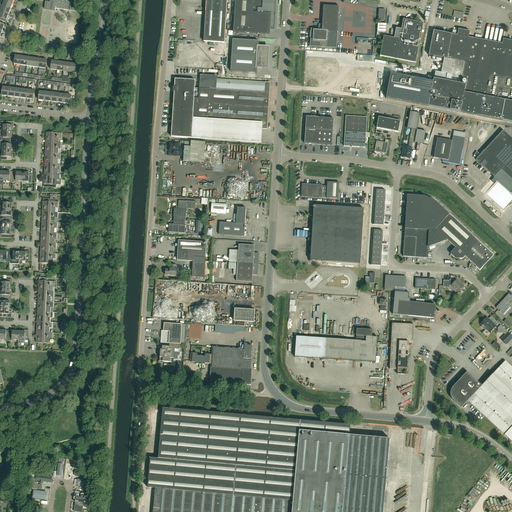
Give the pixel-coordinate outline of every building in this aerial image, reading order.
[(11,8),(13,3),(6,0),(4,0),(2,5),(11,8)] [(45,2),(44,9),(55,11),(55,8),(72,11),(77,12),(79,0),(49,0),(50,0),(52,1),(51,3),(45,2)] [(224,43),(227,0),(206,0),(203,42),(224,43)] [(235,0),(233,32),(270,34),(270,29),(274,29),(276,0),(235,0)] [(8,14),(11,8),(2,5),(0,11),(8,14)] [(336,48),(337,32),(339,7),(323,6),(322,26),(320,25),(319,31),(312,30),(311,45),(321,46),(321,47),(336,48)] [(360,12),(368,13),(367,28),(377,29),(377,28),(373,27),(374,8),(360,7),(360,12)] [(0,18),(6,20),(8,14),(0,11),(0,18)] [(416,63),(424,23),(404,19),(402,28),(397,27),(395,38),(384,36),(380,56),(416,63)] [(353,44),(354,33),(360,33),(360,28),(354,28),(354,22),(346,22),(345,35),(345,52),(350,52),(350,48),(357,49),(357,44),(353,44)] [(511,40),(503,39),(502,44),(469,38),(470,32),(459,29),(458,35),(434,31),(429,55),(447,59),(447,63),(454,64),(456,66),(454,75),(463,76),(462,79),(467,80),(466,85),(451,82),(434,79),(433,82),(391,74),(386,99),(511,122),(511,40)] [(267,68),(267,64),(266,64),(267,51),(268,51),(268,48),(258,47),(259,41),(232,40),(230,71),(258,73),(258,67),(267,68)] [(199,88),(195,88),(195,80),(175,79),(171,137),(256,142),(257,129),(267,129),(270,83),(217,79),(216,89),(199,88)] [(426,131),(417,130),(420,113),(410,112),(407,128),(411,129),(409,142),(408,147),(404,147),(402,157),(410,159),(413,142),(423,144),(426,131)] [(365,147),(367,117),(346,116),(344,146),(365,147)] [(400,121),(401,117),(394,116),(394,117),(389,116),(388,119),(379,117),(377,128),(398,132),(400,121)] [(331,145),(332,130),(333,119),(306,117),(304,144),(331,145)] [(13,125),(12,125),(9,125),(9,122),(2,122),(2,125),(4,125),(3,128),(2,128),(2,131),(0,131),(2,131),(3,132),(3,131),(12,132),(12,128),(13,128),(13,125)] [(511,138),(503,130),(476,160),(494,177),(493,178),(510,193),(511,192),(511,138)] [(13,135),(12,135),(12,132),(3,131),(3,132),(2,131),(0,131),(0,134),(0,135),(2,136),(1,141),(8,141),(8,138),(13,138),(13,135)] [(465,138),(466,133),(454,131),(453,136),(452,141),(448,160),(445,160),(444,162),(446,163),(446,165),(448,166),(449,164),(449,163),(460,165),(465,138)] [(46,132),(46,143),(59,144),(59,139),(62,139),(62,133),(46,132)] [(448,160),(452,141),(437,138),(434,158),(445,160),(448,160)] [(388,143),(389,140),(385,139),(385,142),(376,141),(374,152),(386,154),(388,143)] [(13,144),(12,144),(8,144),(8,141),(1,141),(1,144),(3,144),(2,150),(11,151),(11,147),(12,147),(13,144)] [(61,144),(59,144),(46,143),(45,153),(58,154),(58,149),(61,149),(61,144)] [(170,144),(169,151),(175,152),(175,156),(181,156),(182,148),(179,148),(179,144),(170,144)] [(184,156),(183,162),(192,162),(192,159),(189,159),(190,147),(184,147),(184,156)] [(12,155),(11,154),(11,151),(2,150),(2,157),(1,157),(0,160),(7,160),(7,157),(12,157),(12,155)] [(61,154),(58,154),(45,153),(45,164),(60,164),(60,160),(61,160),(61,154)] [(60,174),(60,166),(60,164),(45,164),(44,174),(60,174)] [(13,183),(13,176),(10,176),(10,171),(8,171),(8,172),(4,172),(3,185),(5,185),(5,183),(6,182),(6,181),(10,181),(10,182),(13,183)] [(22,184),(23,173),(19,173),(19,172),(16,172),(16,176),(13,176),(13,183),(17,183),(17,181),(22,181),(22,184)] [(32,183),(32,177),(32,173),(29,173),(29,172),(26,172),(26,173),(23,173),(22,184),(25,184),(25,181),(29,182),(29,183),(32,183)] [(61,180),(60,180),(60,174),(44,174),(44,184),(45,184),(45,187),(57,188),(57,185),(61,185),(61,180)] [(341,194),(341,190),(339,190),(339,183),(327,182),(327,186),(327,198),(338,199),(339,193),(341,194)] [(322,197),(322,186),(322,185),(302,184),(301,196),(322,197)] [(375,189),(374,201),(384,202),(385,190),(375,189)] [(59,202),(55,202),(55,199),(53,199),(54,194),(50,194),(50,199),(43,198),(42,212),(56,213),(56,208),(58,208),(59,202)] [(405,229),(403,257),(427,258),(428,247),(429,247),(446,241),(447,240),(455,247),(451,252),(451,254),(456,259),(463,258),(465,256),(480,270),(494,255),(449,214),(435,201),(424,196),(407,195),(405,229)] [(13,203),(12,203),(8,203),(8,200),(1,199),(1,203),(3,203),(2,209),(11,209),(12,206),(13,206),(13,203)] [(186,217),(186,208),(195,209),(196,202),(179,201),(178,209),(174,208),(173,217),(176,217),(176,225),(169,224),(168,232),(185,233),(185,225),(182,225),(183,217),(186,217)] [(384,213),(384,202),(374,201),(373,213),(384,213)] [(226,214),(227,204),(212,203),(211,213),(226,214)] [(360,263),(362,236),(364,208),(314,205),(312,228),(309,228),(309,231),(312,231),(312,233),(309,233),(308,236),(312,236),(311,238),(308,238),(308,241),(311,241),(310,260),(360,263)] [(244,236),(245,224),(246,208),(237,208),(236,224),(220,222),(219,235),(244,236)] [(12,214),(11,213),(11,209),(2,209),(0,209),(0,211),(2,212),(2,216),(0,215),(0,218),(7,219),(7,216),(12,216),(12,214)] [(58,213),(56,213),(42,212),(42,222),(55,223),(55,218),(58,218),(58,213)] [(383,225),(384,213),(373,213),(373,224),(383,225)] [(12,222),(11,222),(7,222),(7,219),(0,218),(0,221),(0,222),(2,222),(2,225),(0,225),(0,228),(10,229),(11,225),(12,225),(12,222)] [(58,223),(55,223),(42,222),(42,232),(55,233),(55,228),(57,228),(58,223)] [(11,232),(10,232),(10,229),(0,228),(0,230),(2,231),(1,235),(0,234),(0,237),(10,238),(10,235),(11,235),(11,232)] [(57,233),(55,233),(42,232),(41,243),(57,243),(58,239),(57,239),(57,233)] [(177,260),(193,262),(193,257),(205,258),(207,242),(178,240),(177,260)] [(56,249),(57,243),(41,243),(41,253),(54,254),(54,249),(56,249)] [(239,245),(238,251),(230,250),(229,262),(237,262),(237,263),(258,264),(259,253),(254,253),(254,246),(239,245)] [(9,270),(10,256),(7,256),(7,250),(5,250),(5,251),(1,251),(0,260),(7,260),(7,262),(10,262),(10,263),(9,270)] [(19,264),(20,252),(16,252),(16,251),(13,251),(13,256),(10,256),(9,270),(12,270),(13,264),(19,264)] [(26,256),(26,252),(26,251),(24,251),(24,252),(20,252),(19,264),(22,264),(22,261),(26,261),(26,263),(29,263),(29,256),(26,256)] [(56,254),(54,254),(41,253),(40,263),(53,264),(53,259),(56,259),(56,254)] [(210,262),(205,261),(205,258),(193,257),(193,262),(192,277),(204,278),(204,274),(209,274),(210,262)] [(257,275),(258,264),(237,263),(229,263),(229,269),(234,269),(233,275),(237,275),(236,281),(252,282),(252,275),(257,275)] [(176,276),(176,268),(176,265),(170,265),(170,270),(165,269),(165,275),(176,276)] [(405,287),(406,277),(385,275),(385,286),(405,287)] [(0,288),(10,289),(11,285),(12,285),(12,283),(7,282),(7,279),(6,279),(7,276),(3,276),(3,279),(1,279),(0,285),(0,288)] [(39,278),(39,291),(54,292),(55,292),(55,287),(54,287),(54,281),(47,281),(47,278),(39,278)] [(435,289),(436,279),(416,278),(415,288),(435,289)] [(449,281),(448,280),(444,280),(443,286),(439,286),(439,288),(441,289),(441,287),(443,287),(449,287),(449,285),(451,285),(451,286),(458,293),(464,286),(457,279),(456,280),(455,280),(449,280),(449,281)] [(11,293),(10,293),(10,289),(0,288),(0,291),(2,292),(2,295),(0,294),(0,297),(6,298),(6,295),(11,295),(11,293)] [(54,302),(54,298),(54,292),(39,291),(38,302),(51,302),(54,302)] [(395,291),(393,314),(397,315),(408,316),(432,318),(433,318),(434,313),(435,304),(410,302),(410,298),(408,298),(409,293),(395,291)] [(503,314),(510,307),(511,304),(511,296),(509,294),(496,308),(503,314)] [(11,304),(11,301),(6,301),(6,298),(0,297),(0,301),(1,301),(1,305),(0,305),(0,307),(10,308),(10,304),(11,304)] [(54,302),(51,302),(38,302),(38,312),(51,312),(51,308),(53,308),(54,302)] [(10,312),(9,312),(10,308),(0,307),(0,317),(5,317),(5,314),(10,315),(10,312)] [(234,321),(254,322),(255,310),(235,309),(234,321)] [(53,313),(51,312),(38,312),(37,322),(50,323),(50,318),(53,318),(53,313)] [(491,324),(486,319),(481,324),(482,325),(481,326),(481,327),(483,329),(485,329),(485,328),(490,333),(498,324),(495,320),(491,324)] [(202,339),(202,322),(190,321),(189,338),(202,339)] [(52,323),(50,323),(37,322),(37,332),(50,333),(50,328),(52,329),(52,323)] [(186,324),(182,324),(164,323),(163,331),(161,331),(161,343),(169,344),(180,344),(181,344),(181,343),(185,344),(186,324)] [(392,323),(391,349),(409,350),(410,346),(408,346),(409,342),(413,342),(414,324),(392,323)] [(508,332),(501,326),(498,328),(498,333),(503,333),(506,330),(508,333),(502,340),(506,344),(511,337),(511,335),(508,332)] [(377,337),(372,336),(372,330),(355,329),(355,340),(296,336),(294,357),(321,359),(320,371),(324,371),(339,372),(340,363),(344,363),(344,360),(376,363),(377,337)] [(9,341),(9,335),(6,335),(6,330),(4,330),(4,331),(0,330),(0,339),(6,340),(6,341),(9,341)] [(18,345),(19,331),(15,331),(15,330),(12,330),(12,335),(9,335),(9,341),(12,341),(12,340),(18,340),(18,345)] [(23,330),(22,332),(19,331),(18,345),(20,346),(20,343),(22,343),(23,343),(24,342),(24,341),(28,341),(28,335),(25,334),(25,331),(23,330)] [(52,333),(50,333),(37,332),(36,343),(49,343),(49,338),(52,339),(52,333)] [(251,360),(252,345),(247,345),(247,344),(245,343),(244,342),(244,349),(212,347),(211,355),(210,364),(209,382),(250,385),(252,370),(251,370),(251,360)] [(174,358),(175,349),(180,349),(180,344),(169,344),(169,346),(162,346),(162,349),(160,349),(159,361),(171,362),(171,358),(174,358)] [(409,355),(409,350),(391,349),(390,369),(398,370),(397,374),(407,375),(408,355),(409,355)] [(200,365),(201,356),(197,355),(197,353),(191,353),(190,362),(196,363),(196,364),(199,364),(199,365),(200,365)] [(210,364),(211,355),(205,354),(205,356),(201,356),(200,365),(201,365),(201,364),(204,365),(205,363),(210,364)] [(505,435),(511,427),(511,367),(505,361),(482,386),(467,372),(453,387),(452,388),(452,389),(451,390),(451,391),(451,392),(450,393),(450,394),(450,395),(451,396),(451,397),(451,398),(452,398),(452,399),(453,400),(453,401),(461,408),(465,403),(466,404),(470,404),(471,403),(505,435)] [(382,511),(390,439),(349,435),(350,425),(163,408),(158,458),(150,458),(148,487),(156,488),(153,511),(382,511)] [(35,501),(48,501),(48,492),(35,492),(35,501)] [(497,494),(493,499),(500,504),(504,498),(497,494)]
